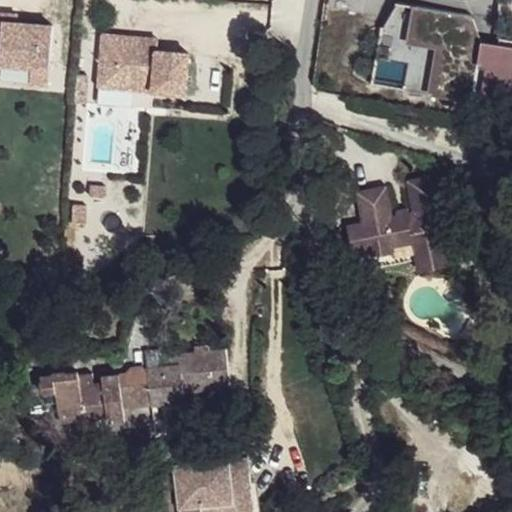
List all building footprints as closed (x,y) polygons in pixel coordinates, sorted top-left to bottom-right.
[(405,40),(408,3),(392,2),(390,38),(405,40)] [(478,14),(421,4),(415,36),(445,42),(436,92),(492,103),(492,97),(511,100),(511,45),(488,41),(474,39),(478,14)] [(3,17),(3,9),(0,8),(0,59),(31,62),(49,63),(52,20),(17,18),(3,17)] [(17,10),(3,9),(3,17),(17,18),(17,10)] [(488,41),(478,14),(474,39),(488,41)] [(133,33),(102,30),(99,82),(185,88),(188,48),(156,46),(132,44),(133,33)] [(157,34),(133,33),(132,44),(156,46),(157,34)] [(49,63),(31,62),(30,78),(48,79),(49,63)] [(416,240),(418,250),(449,244),(447,234),(457,232),(446,170),(410,177),(416,208),(412,209),(399,211),(395,212),(389,182),(359,187),(365,218),(349,221),(355,251),(370,248),(371,253),(399,248),(398,243),(416,240)] [(105,196),(106,184),(91,183),(90,195),(105,196)] [(85,220),(86,204),(73,203),(72,219),(85,220)] [(399,211),(412,209),(411,203),(398,206),(399,211)] [(449,244),(418,250),(421,266),(453,260),(449,244)] [(150,398),(183,395),(182,386),(229,381),(227,359),(225,343),(158,350),(160,360),(147,362),(147,364),(150,398)] [(147,364),(100,370),(99,374),(102,374),(106,403),(150,398),(147,364)] [(59,412),(106,407),(106,403),(102,374),(99,374),(55,380),(59,412)] [(251,511),(246,459),(173,467),(177,511),(251,511)]
